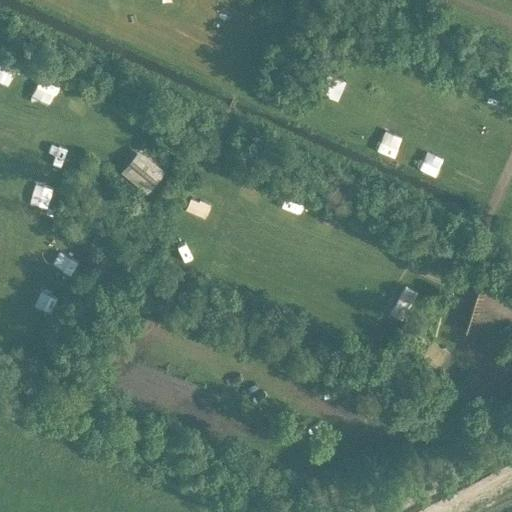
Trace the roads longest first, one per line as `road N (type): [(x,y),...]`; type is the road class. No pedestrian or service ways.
road 1 (unknown): [(511,386),(442,427),(400,430),(337,421),(216,371)]
road 2 (unknown): [(511,307),(463,292),(353,236)]
